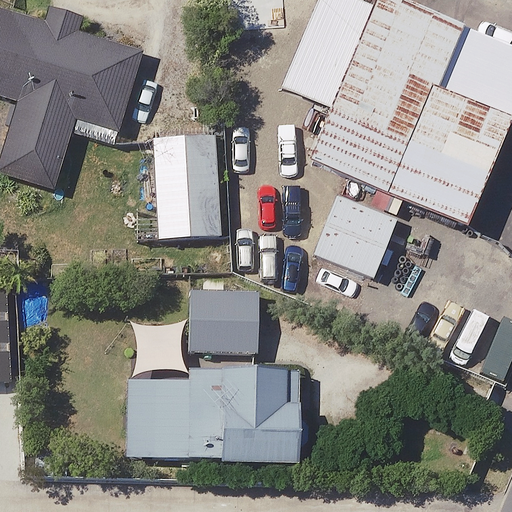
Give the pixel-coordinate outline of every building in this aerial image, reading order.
[(384,16),(347,0),(328,0),(285,97),(336,121),(384,16)] [(511,153),(511,53),(393,0),(391,0),(336,121),(313,171),(472,242),(511,153)] [(67,25),(0,8),(0,92),(15,96),(0,154),(0,167),(54,182),(67,131),(111,143),(136,43),(67,25)] [(210,131),(148,132),(151,239),(213,238),(210,131)] [(404,228),(343,200),(316,258),(378,286),(404,228)] [(190,287),(186,375),(125,373),(123,451),(296,456),(298,366),(251,365),(255,290),(190,287)]
